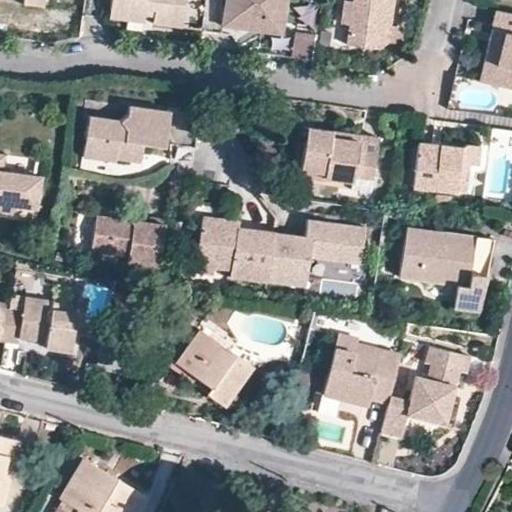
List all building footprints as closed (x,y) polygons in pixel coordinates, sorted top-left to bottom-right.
[(147,13),(148,7),(156,8),(155,14),(155,22),(182,25),(185,0),(112,0),(112,9),(147,13)] [(226,0),(224,23),(255,27),(256,18),(283,21),(286,0),(226,0)] [(376,49),(387,40),(392,0),(352,0),(352,1),(345,0),(342,23),(349,24),(347,45),(376,49)] [(480,78),(511,84),(511,10),(497,7),(480,78)] [(146,21),(147,13),(112,9),(111,16),(146,21)] [(282,31),(283,21),(256,18),(255,27),(282,31)] [(295,32),(290,57),(311,61),(316,36),(295,32)] [(128,162),(129,153),(141,155),(143,146),(164,148),(169,111),(128,106),(126,118),(119,121),(89,117),(83,158),(114,162),(114,160),(128,162)] [(301,168),(326,171),(325,177),(354,181),(355,176),(373,178),(378,135),(307,127),(301,168)] [(460,146),(419,140),(413,182),(457,188),(461,158),(470,160),(476,160),(479,140),(467,139),(460,146)] [(36,207),(42,160),(0,153),(0,208),(2,210),(5,210),(8,210),(11,208),(13,205),(36,207)] [(129,153),(128,162),(140,163),(141,155),(129,153)] [(457,188),(466,190),(470,160),(461,158),(457,188)] [(301,168),(300,176),(325,179),(325,177),(326,171),(301,168)] [(354,181),(353,187),(371,189),(373,178),(355,176),(354,181)] [(448,193),(438,191),(437,198),(448,200),(448,193)] [(456,194),(448,193),(448,200),(455,201),(456,194)] [(158,266),(164,223),(95,213),(91,250),(128,255),(127,261),(158,266)] [(196,265),(215,267),(233,270),(233,277),(267,282),(274,233),(238,229),(239,222),(202,217),(196,265)] [(305,287),(309,258),(360,266),(366,228),(307,220),(304,237),(274,233),(267,282),(305,287)] [(495,240),(406,227),(400,277),(457,285),(454,308),(480,312),(495,240)] [(196,265),(195,273),(214,275),(215,267),(196,265)] [(19,342),(20,336),(46,339),(46,346),(71,349),(76,311),(71,310),(72,301),(24,295),(23,308),(7,306),(2,340),(19,342)] [(232,393),(251,365),(199,327),(176,359),(211,385),(214,380),(232,393)] [(132,364),(138,342),(102,334),(94,365),(115,370),(117,361),(132,364)] [(339,334),(335,349),(354,353),(358,343),(358,339),(339,334)] [(401,355),(358,343),(354,353),(335,349),(324,391),(344,397),(347,387),(354,390),(352,399),(369,403),(372,394),(389,400),(390,395),(395,378),(401,355)] [(427,379),(419,377),(412,401),(390,395),(389,400),(381,428),(403,434),(409,413),(444,423),(452,398),(459,371),(464,372),(469,356),(431,345),(426,363),(432,364),(438,365),(434,381),(427,379)] [(438,365),(432,364),(427,379),(434,381),(438,365)] [(223,404),(232,393),(214,380),(211,385),(206,392),(223,404)] [(344,397),(352,399),(354,390),(347,387),(344,397)] [(0,501),(1,502),(18,440),(0,435),(0,501)] [(59,497),(62,498),(77,507),(73,511),(135,511),(146,494),(83,456),(59,497)] [(53,511),(73,511),(77,507),(62,498),(53,511)]
